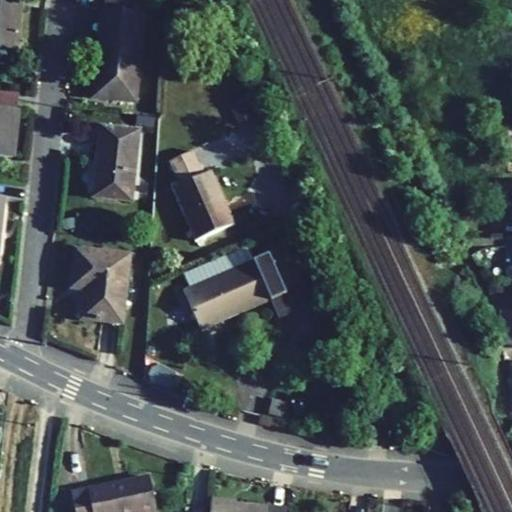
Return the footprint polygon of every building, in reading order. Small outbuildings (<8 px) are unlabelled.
[(83,0),(78,77),(123,79),(129,0),(83,0)] [(252,95),(229,106),(237,123),(260,112),(252,95)] [(81,122),(75,193),(110,195),(116,125),(81,122)] [(153,175),(175,229),(217,210),(194,158),(153,175)] [(165,274),(183,315),(250,288),(256,304),(270,298),(246,240),(232,246),(165,274)] [(65,288),(62,319),(104,322),(110,255),(55,249),(52,286),(65,288)] [(502,292),(502,282),(490,282),(490,292),(502,292)] [(511,343),(511,309),(500,309),(501,343),(511,343)] [(134,465),(59,483),(66,511),(91,511),(142,500),(134,465)] [(196,496),(193,511),(271,511),(273,497),(221,492),(220,499),(196,496)]
